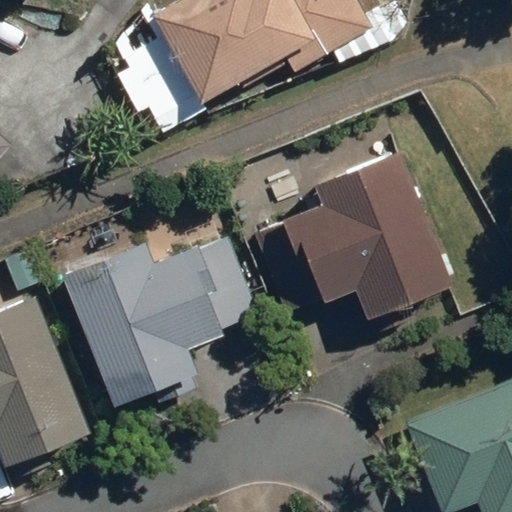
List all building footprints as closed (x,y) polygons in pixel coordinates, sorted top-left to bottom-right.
[(224,95),(225,94),(304,50),(311,62),(338,47),(344,58),(393,31),(375,0),(179,0),(173,3),(224,95)] [(0,178),(35,139),(0,107),(0,178)] [(469,277),(417,144),(338,175),(345,195),(307,209),(341,295),(371,283),(382,311),(469,277)] [(167,241),(86,272),(131,391),(214,359),(204,333),(262,310),(234,236),(174,259),(167,241)] [(107,422),(58,286),(0,307),(0,429),(11,425),(21,454),(107,422)] [(511,511),(511,380),(429,414),(466,504),(493,493),(500,511),(511,511)]
